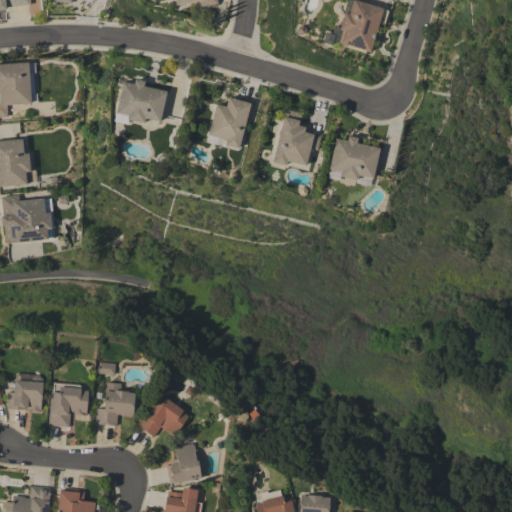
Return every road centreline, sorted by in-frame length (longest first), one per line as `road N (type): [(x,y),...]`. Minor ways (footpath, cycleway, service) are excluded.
road 1 (residential): [(0,41),(144,42),(395,107)]
road 2 (residential): [(130,511),(130,481),(118,470),(10,451)]
